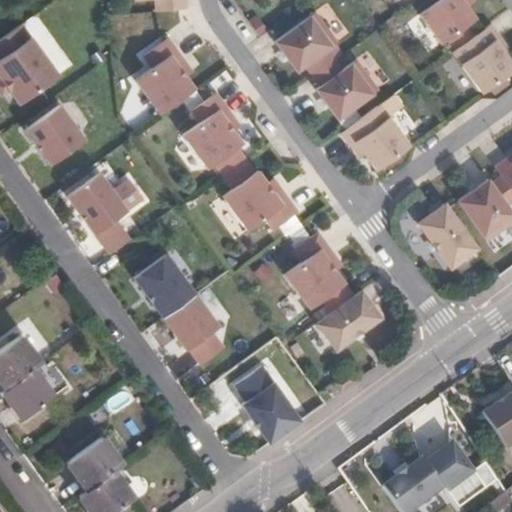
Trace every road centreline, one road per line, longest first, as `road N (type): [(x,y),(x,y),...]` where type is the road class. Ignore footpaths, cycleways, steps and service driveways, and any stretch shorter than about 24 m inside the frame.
road 1 (residential): [(244,502),(0,164)]
road 2 (tertiary): [(244,502),(458,347)]
road 3 (residential): [(363,212),(208,0)]
road 4 (residential): [(511,98),(363,212)]
road 5 (residential): [(363,212),(458,347)]
